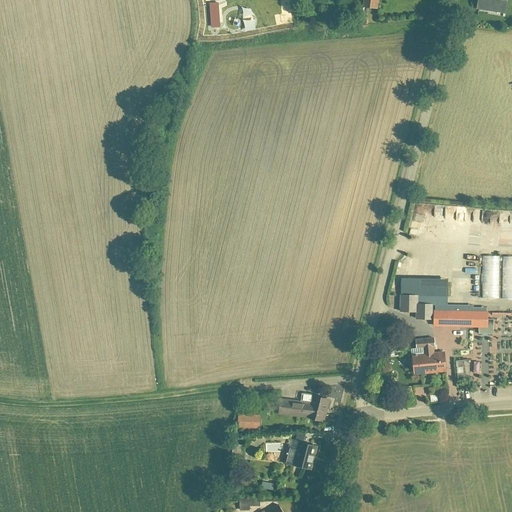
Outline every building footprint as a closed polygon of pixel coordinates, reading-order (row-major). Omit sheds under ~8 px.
[(477,0),(476,10),(504,15),(506,0),(477,0)] [(484,258),(483,299),(500,300),(500,258),(484,258)] [(502,300),(511,300),(511,258),(503,258),(502,300)] [(446,281),(401,279),(399,315),(415,315),(415,322),(432,322),(432,328),(467,329),(466,334),(472,335),(472,345),(483,345),(484,335),(496,335),(497,307),(446,306),(446,281)] [(412,359),(413,376),(446,374),(445,358),(432,358),(431,350),(435,350),(435,339),(414,340),(415,351),(422,351),(423,359),(412,359)] [(454,364),(456,383),(469,382),(467,363),(454,364)] [(281,399),(278,414),(308,419),(307,423),(325,425),(329,405),(322,404),(323,398),(307,396),(306,403),(281,399)] [(236,431),(259,431),(261,418),(237,417),(236,431)] [(289,466),(310,471),(316,447),(295,442),(289,466)]
